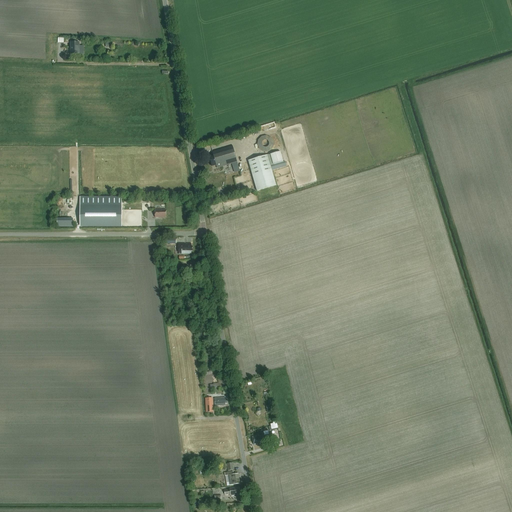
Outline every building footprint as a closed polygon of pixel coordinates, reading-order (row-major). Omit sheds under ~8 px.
[(70,43),(70,55),(79,55),(80,43),(70,43)] [(260,151),(272,151),(271,136),(259,137),(260,151)] [(217,169),(237,163),(233,146),(212,152),(214,157),(209,158),(212,167),(216,166),(217,169)] [(273,165),(283,162),(280,152),(270,155),(273,165)] [(257,192),(276,186),(271,166),(268,156),(248,161),(257,192)] [(122,197),(81,197),(81,205),(122,205),(122,197)] [(155,218),(166,218),(166,211),(161,211),(161,210),(156,210),(156,211),(155,211),(155,218)] [(179,244),(178,254),(191,255),(191,252),(193,252),(193,247),(191,247),(191,244),(179,244)] [(186,266),(187,271),(191,271),(191,269),(201,268),(200,262),(190,264),(190,265),(186,266)] [(223,388),(223,380),(218,380),(218,383),(217,383),(217,385),(210,385),(210,388),(217,388),(223,388)] [(225,398),(215,399),(212,400),(212,399),(205,399),(206,412),(213,412),(213,405),(215,405),(215,406),(225,405),(225,404),(227,403),(227,400),(225,400),(225,398)] [(270,435),(252,438),(253,445),(263,443),(276,441),(276,439),(271,440),(270,435)] [(225,476),(228,475),(230,485),(239,484),(238,474),(233,475),(233,472),(225,473),(225,476)] [(239,487),(230,489),(230,490),(229,490),(229,487),(222,488),(222,491),(221,491),(222,495),(230,495),(230,496),(231,495),(231,496),(234,496),(234,495),(240,494),(239,487)]
